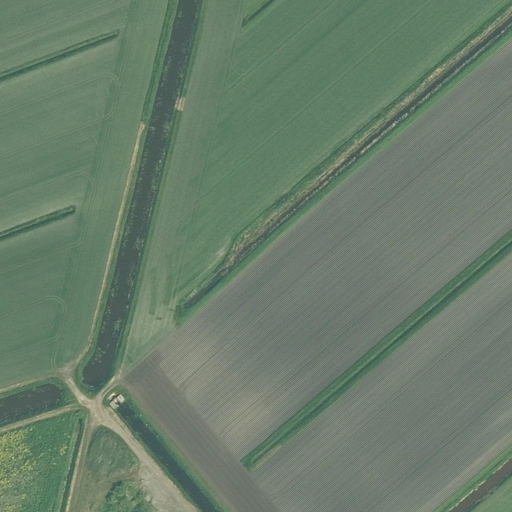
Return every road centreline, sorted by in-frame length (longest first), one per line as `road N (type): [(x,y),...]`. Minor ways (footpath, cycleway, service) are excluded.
road 1 (track): [(203,0),(118,374),(86,401)]
road 2 (track): [(86,401),(190,511)]
